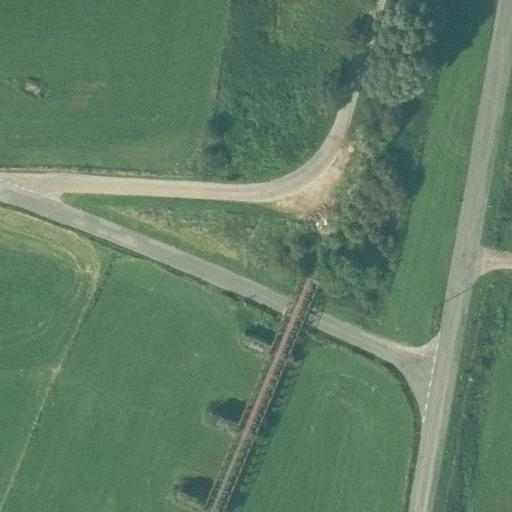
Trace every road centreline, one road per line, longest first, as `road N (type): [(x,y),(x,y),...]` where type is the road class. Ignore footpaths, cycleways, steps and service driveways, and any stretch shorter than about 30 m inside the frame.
road 1 (unclassified): [(0,191),(45,178),(257,186),(309,173),(332,153),(348,122),(383,0)]
road 2 (unclassified): [(0,191),(230,281),(441,384)]
road 3 (tertiary): [(511,11),(441,384)]
road 4 (tertiary): [(441,384),(421,511)]
